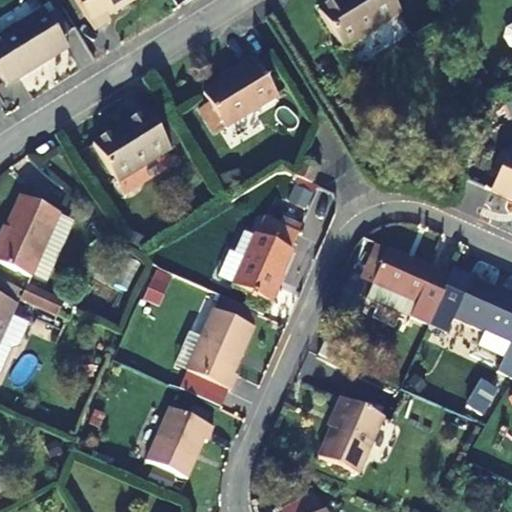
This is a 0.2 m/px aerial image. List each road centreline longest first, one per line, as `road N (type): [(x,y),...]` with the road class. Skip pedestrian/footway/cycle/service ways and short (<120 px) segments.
road 1 (residential): [(242,511),(238,481),(342,240),(374,214),(419,212),(511,254)]
road 2 (residential): [(239,0),(0,148)]
